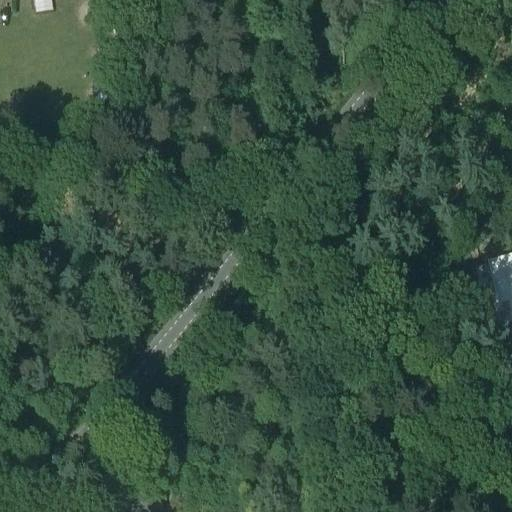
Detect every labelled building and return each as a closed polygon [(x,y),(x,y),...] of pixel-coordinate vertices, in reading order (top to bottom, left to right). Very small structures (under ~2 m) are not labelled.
[(53,15),(52,0),(33,0),(34,15),(53,15)] [(88,1),(75,14),(85,25),(99,12),(88,1)] [(85,122),(81,118),(75,119),(75,126),(80,130),(82,129),(85,122)] [(478,246),(480,253),(492,251),(490,243),(478,246)] [(511,259),(488,266),(500,312),(511,309),(511,314),(511,259)] [(237,408),(226,400),(212,416),(223,426),(237,408)]
